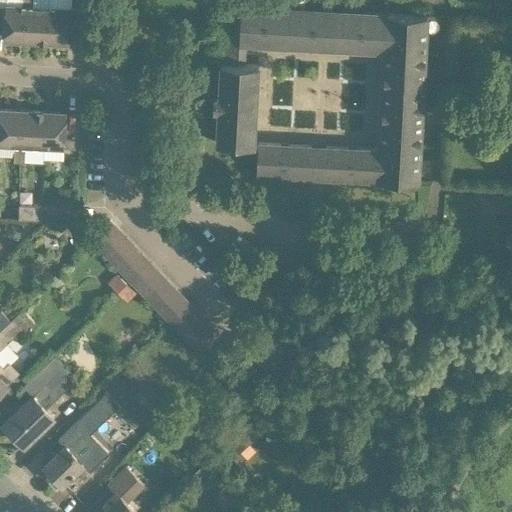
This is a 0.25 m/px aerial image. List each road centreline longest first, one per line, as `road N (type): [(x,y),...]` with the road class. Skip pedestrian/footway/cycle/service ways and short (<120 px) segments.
road 1 (residential): [(142,227),(120,199),(120,103),(110,84),(0,77)]
road 2 (residential): [(142,227),(160,215),(232,225),(258,237),(264,275),(238,306),(220,304)]
